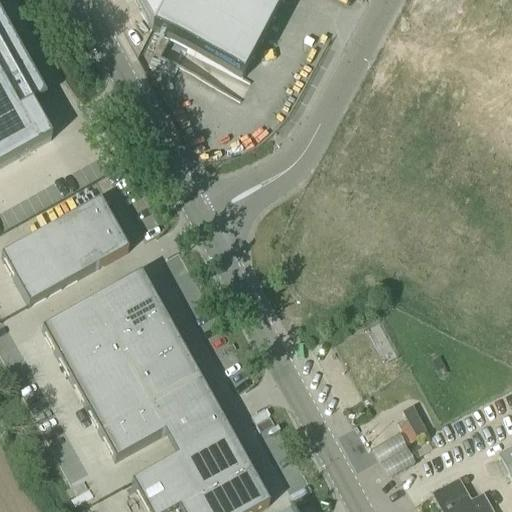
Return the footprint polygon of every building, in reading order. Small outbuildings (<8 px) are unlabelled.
[(131,0),(151,35),(169,0),(131,0)] [(169,0),(151,35),(241,83),(284,0),(169,0)] [(0,170),(50,143),(31,108),(45,100),(39,90),(37,85),(14,46),(10,38),(0,19),(0,170)] [(99,205),(0,260),(28,311),(127,256),(99,205)] [(114,293),(41,334),(114,466),(163,438),(163,439),(176,461),(130,487),(143,511),(262,511),(268,509),(226,434),(213,411),(139,278),(114,293)] [(417,445),(415,442),(426,436),(412,410),(401,416),(405,424),(396,428),(400,435),(408,450),(417,445)] [(397,441),(369,457),(386,485),(413,469),(397,441)] [(511,451),(496,460),(511,491),(511,490),(511,451)] [(470,504),(460,485),(433,499),(440,511),(491,511),(483,497),(470,504)]
